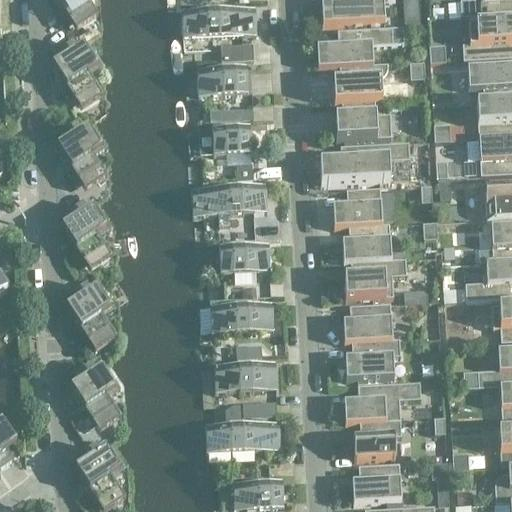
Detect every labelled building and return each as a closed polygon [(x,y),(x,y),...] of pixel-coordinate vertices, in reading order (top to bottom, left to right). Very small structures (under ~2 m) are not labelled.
[(52,0),(62,13),(76,35),(98,21),(84,0),(52,0)] [(322,30),(354,28),(384,27),(382,0),(334,0),(335,6),(321,7),(322,30)] [(511,0),(473,0),(474,5),(459,6),(460,22),(511,19),(511,0)] [(420,2),(405,3),(407,31),(421,31),(420,2)] [(255,12),(193,15),(181,16),(182,43),(256,39),(255,12)] [(511,26),(468,28),(469,49),(462,49),(463,66),(511,63),(511,26)] [(317,75),(339,73),(372,71),(372,70),(371,51),(393,50),(392,33),(337,36),(338,51),(316,52),(317,75)] [(73,41),(53,54),(58,62),(78,49),(73,41)] [(52,71),(66,93),(80,115),(102,101),(88,79),(102,70),(87,48),(52,71)] [(252,48),(220,50),(221,66),(253,65),(252,48)] [(444,50),(429,51),(430,67),(445,67),(444,50)] [(425,84),(424,67),(409,68),(410,85),(425,84)] [(387,69),(372,70),(372,71),(339,73),(340,87),(332,87),(334,110),(341,109),(374,107),(375,108),(382,107),(380,84),(384,82),(387,79),(387,75),(387,69)] [(482,95),(483,108),(483,109),(511,106),(511,70),(467,73),(468,96),(482,95)] [(198,101),(247,99),(246,72),(196,74),(198,101)] [(511,106),(483,109),(483,108),(476,108),(478,145),(511,143),(511,106)] [(341,109),(342,122),(334,123),(336,146),(391,143),(390,120),(375,121),(375,108),(374,107),(341,109)] [(252,113),(242,114),(243,125),(253,124),(252,113)] [(78,122),(58,135),(63,143),(83,130),(78,122)] [(56,152),(70,174),(85,196),(107,182),(93,160),(106,151),(92,129),(56,152)] [(449,130),(433,131),(434,147),(450,147),(449,130)] [(213,160),(251,158),(249,131),(212,133),(213,160)] [(511,143),(478,145),(480,181),(511,179),(511,143)] [(341,167),(319,168),(320,191),(390,187),(389,166),(407,165),(407,149),(340,152),(341,167)] [(446,167),(435,167),(436,184),(447,183),(446,167)] [(253,169),(238,170),(239,183),(254,182),(253,169)] [(511,186),(484,188),(486,225),(511,223),(511,186)] [(265,190),(203,193),(191,194),(193,221),(217,219),(218,230),(230,229),(229,219),(266,216),(265,190)] [(431,191),(420,191),(421,208),(432,208),(431,191)] [(333,234),(348,233),(348,232),(381,230),(379,194),(346,196),(346,210),(332,211),(333,234)] [(82,203),(62,216),(68,224),(88,210),(82,203)] [(61,233),(75,255),(89,277),(112,262),(97,240),(111,232),(96,209),(61,233)] [(426,245),(434,244),(436,244),(436,227),(425,228),(426,245)] [(388,229),(381,230),(348,232),(348,233),(349,246),(341,247),(343,270),(350,269),(350,268),(391,266),(391,265),(388,229)] [(511,230),(490,232),(492,268),(511,267),(511,230)] [(268,249),(218,252),(220,279),(270,276),(268,249)] [(453,251),(443,252),(444,264),(454,263),(453,251)] [(405,264),(391,265),(391,266),(350,268),(350,269),(351,282),(343,283),(345,305),(393,303),(391,282),(406,281),(405,264)] [(511,267),(492,268),(485,268),(486,288),(464,290),(465,306),(511,303),(511,267)] [(87,283),(67,296),(72,304),(92,291),(87,283)] [(65,313),(80,335),(94,357),(116,342),(102,320),(115,312),(101,290),(65,313)] [(256,292),(242,293),(243,303),(256,302),(256,292)] [(428,293),(420,294),(421,307),(429,306),(428,293)] [(455,293),(443,294),(443,308),(456,307),(455,293)] [(211,339),(273,335),(271,308),(210,312),(211,339)] [(344,350),(351,349),(351,348),(392,346),(391,345),(389,309),(349,312),(350,326),(342,327),(344,350)] [(500,334),(500,348),(511,347),(511,310),(491,312),(492,335),(500,334)] [(399,345),(391,345),(392,346),(351,348),(351,349),(352,362),(344,363),(346,386),(394,383),(392,362),(400,362),(399,345)] [(463,395),(499,393),(499,392),(511,391),(511,354),(497,355),(498,376),(462,378),(463,395)] [(91,363),(71,377),(76,384),(97,371),(91,363)] [(215,398),(276,394),(275,368),(213,371),(215,398)] [(70,393),(84,415),(98,437),(121,423),(106,401),(120,392),(105,370),(70,393)] [(345,430),(359,429),(359,428),(400,426),(399,406),(420,404),(419,388),(357,392),(358,406),(343,407),(345,430)] [(511,391),(499,392),(499,393),(501,429),(511,427),(511,391)] [(234,409),(226,414),(227,423),(278,420),(277,406),(234,409)] [(444,423),(433,423),(434,440),(445,439),(444,423)] [(401,442),(400,426),(359,428),(359,429),(360,442),(352,442),(354,465),(395,463),(393,442),(401,442)] [(0,471),(14,462),(8,454),(16,448),(1,427),(0,427),(0,471)] [(278,427),(216,430),(204,431),(206,458),(280,454),(278,427)] [(500,473),(507,473),(507,472),(511,471),(511,435),(498,436),(500,473)] [(96,444),(76,457),(81,465),(101,452),(96,444)] [(74,474),(89,496),(98,511),(111,511),(125,504),(111,482),(124,473),(110,451),(74,474)] [(467,458),(452,459),(453,476),(468,475),(467,458)] [(446,467),(431,468),(431,484),(436,484),(438,511),(448,510),(446,467)] [(359,486),(351,486),(353,509),(401,507),(399,469),(358,472),(359,486)] [(511,471),(507,472),(507,473),(508,480),(504,480),(501,481),(498,484),(495,486),(494,490),(495,509),(509,509),(509,508),(511,507),(511,471)] [(282,511),(281,486),(244,488),(245,511),(282,511)] [(469,497),(456,497),(457,510),(469,509),(469,497)]
